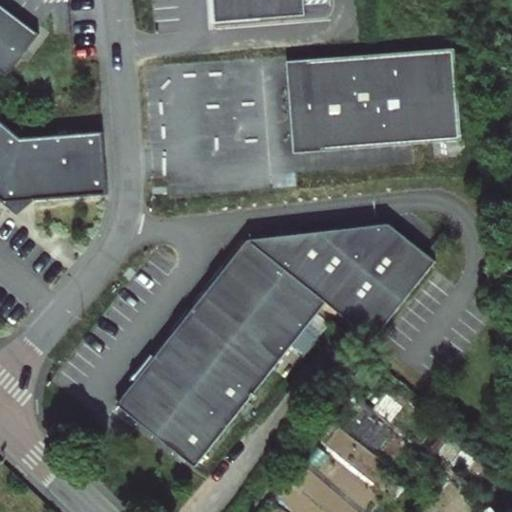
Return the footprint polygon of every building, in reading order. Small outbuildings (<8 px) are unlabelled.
[(310,0),(220,0),(222,17),(311,8),(310,0)] [(0,77),(0,78),(33,35),(0,9),(0,77)] [(461,39),(294,55),(303,146),(470,130),(461,39)] [(0,197),(5,203),(109,196),(110,192),(111,182),(106,133),(24,139),(0,117),(0,197)] [(123,390),(201,452),(334,289),(382,326),(446,244),(398,207),(256,226),(131,380),(123,390)]
